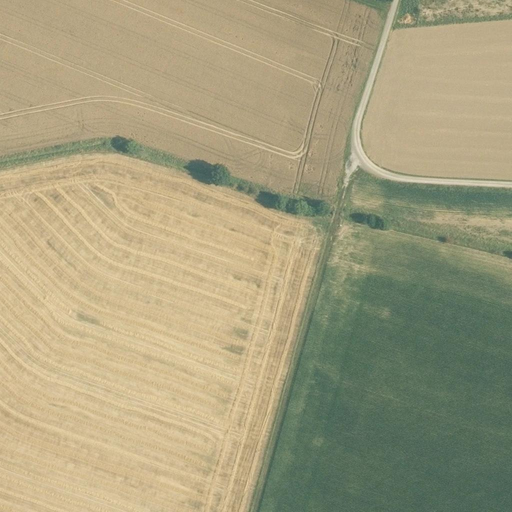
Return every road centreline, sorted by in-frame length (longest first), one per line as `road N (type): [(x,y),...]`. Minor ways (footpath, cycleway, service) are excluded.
road 1 (track): [(353,150),(257,511)]
road 2 (track): [(511,188),(392,178),(353,150),(360,100),(395,0)]
